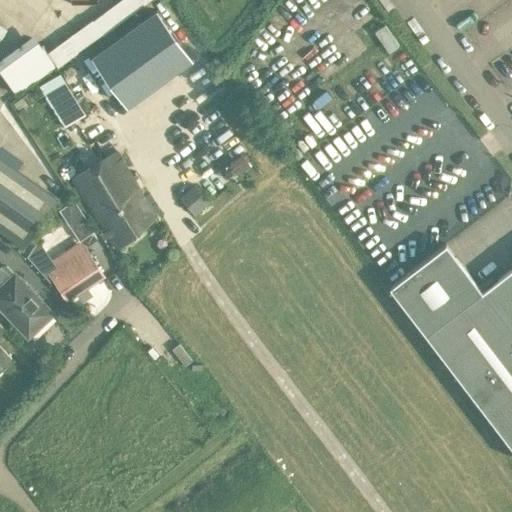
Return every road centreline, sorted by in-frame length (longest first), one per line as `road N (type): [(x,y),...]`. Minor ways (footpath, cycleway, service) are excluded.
road 1 (track): [(385,511),(184,248)]
road 2 (residential): [(0,443),(149,275)]
road 3 (residential): [(105,511),(253,405)]
road 4 (residential): [(253,405),(149,275)]
road 5 (unclassified): [(511,112),(428,0)]
